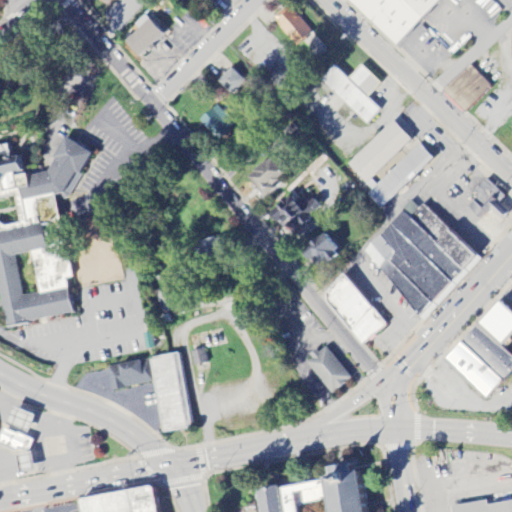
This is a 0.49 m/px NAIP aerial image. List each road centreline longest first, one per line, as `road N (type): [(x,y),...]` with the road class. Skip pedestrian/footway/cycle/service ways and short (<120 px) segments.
road 1 (residential): [(398,428),(375,373),(77,0)]
road 2 (primary): [(292,442),(0,496)]
road 3 (residential): [(511,173),(326,0)]
road 4 (primary): [(187,461),(160,457),(109,419),(0,374)]
road 5 (residential): [(380,383),(511,254)]
road 6 (residential): [(154,103),(256,0)]
